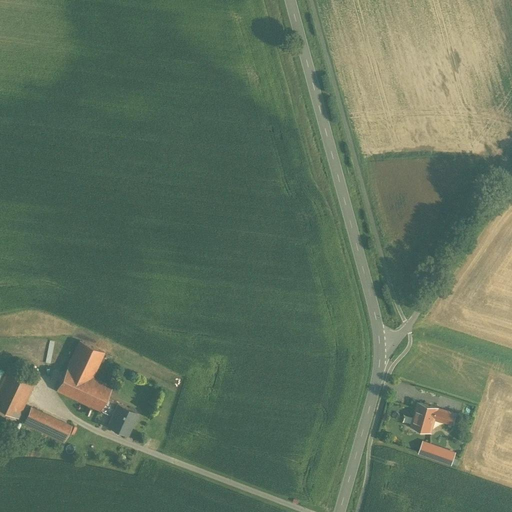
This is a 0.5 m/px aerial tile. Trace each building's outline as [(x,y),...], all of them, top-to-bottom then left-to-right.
[(103,351),(79,340),(56,389),(100,409),(100,408),(105,397),(111,386),(91,377),(103,351)] [(34,379),(8,366),(0,383),(0,408),(16,417),(34,379)] [(459,399),(450,396),(448,401),(458,404),(459,399)] [(136,411),(117,402),(116,403),(105,397),(100,408),(112,413),(107,424),(126,433),(136,411)] [(419,402),(412,426),(429,431),(433,417),(452,423),(455,413),(436,407),(436,406),(419,402)] [(70,425),(30,406),(22,423),(63,441),(70,425)] [(455,452),(430,444),(426,455),(451,464),(455,452)]
